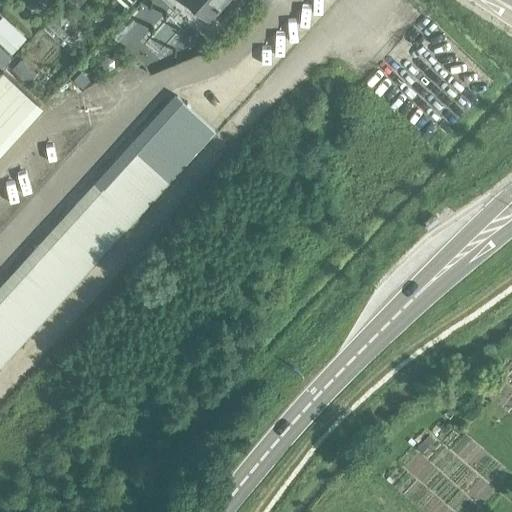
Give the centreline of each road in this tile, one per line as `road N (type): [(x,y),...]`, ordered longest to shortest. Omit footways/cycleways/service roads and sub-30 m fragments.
road 1 (secondary): [(220,511),(308,406),(432,282)]
road 2 (secondary): [(511,193),(432,282)]
